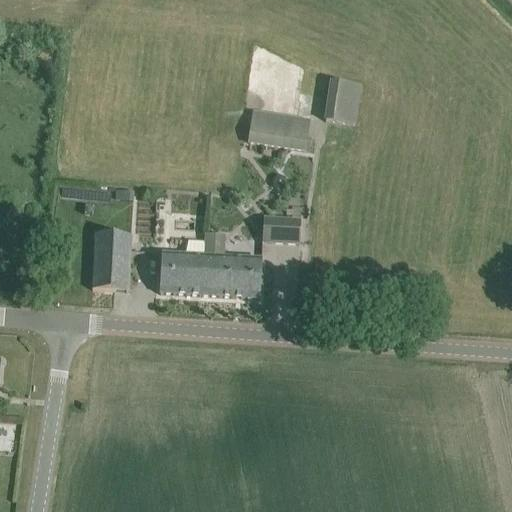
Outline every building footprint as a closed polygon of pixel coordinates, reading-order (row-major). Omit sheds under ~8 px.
[(361,87),(330,82),(324,124),(355,128),(361,87)] [(249,145),(305,151),(307,131),(252,125),(249,145)] [(299,246),(300,223),(263,221),(262,244),(299,246)] [(95,236),(93,272),(92,292),(128,294),(131,238),(95,236)] [(205,236),(204,258),(202,298),(259,302),(261,262),(223,260),(225,238),(205,236)] [(159,296),(202,298),(204,258),(161,256),(159,296)] [(0,452),(16,453),(17,423),(0,422),(0,452)]
